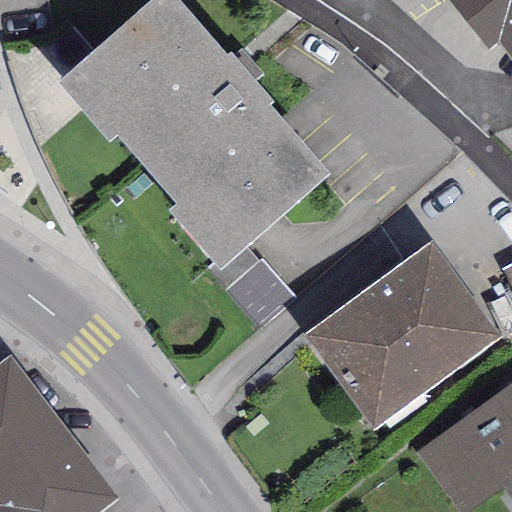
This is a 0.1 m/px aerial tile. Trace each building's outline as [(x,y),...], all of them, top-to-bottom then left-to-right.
[(167,0),(162,0),(56,92),(108,152),(115,146),(174,214),(166,221),(217,280),(327,185),(268,117),(272,113),(230,64),(226,67),(167,0)] [(511,0),(444,0),(443,1),(487,58),(497,49),(511,69),(511,0)] [(431,248),(303,342),(372,438),(499,345),(431,248)] [(10,363),(0,370),(0,511),(111,511),(118,507),(10,363)] [(511,386),(414,458),(453,511),(473,511),(501,492),(511,506),(511,386)]
